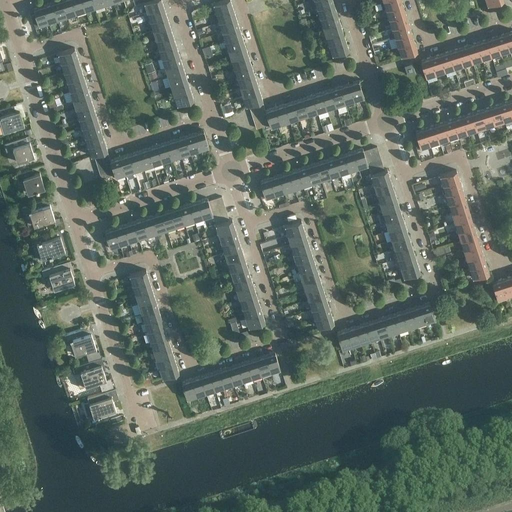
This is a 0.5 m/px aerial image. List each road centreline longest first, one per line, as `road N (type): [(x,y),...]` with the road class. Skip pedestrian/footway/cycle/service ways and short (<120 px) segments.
road 1 (residential): [(214,116),(116,148),(79,32),(21,51)]
road 2 (residential): [(275,342),(188,369),(150,254),(91,273)]
road 3 (residential): [(429,291),(342,319),(305,204),(246,223)]
road 4 (residential): [(369,66),(271,98),(240,0)]
road 5 (residential): [(511,265),(498,270),(461,154),(401,173)]
road 6 (residential): [(75,221),(21,51)]
road 7 (residential): [(142,432),(91,273)]
road 8 (residential): [(230,171),(385,120)]
road 9 (residential): [(75,221),(230,171)]
road 10 (residential): [(511,21),(426,48),(410,0)]
road 11 (residential): [(385,120),(511,79)]
road 12 (residential): [(429,291),(438,289),(401,173)]
road 13 (residential): [(275,342),(283,339),(246,223)]
road 14 (residential): [(214,116),(176,0)]
